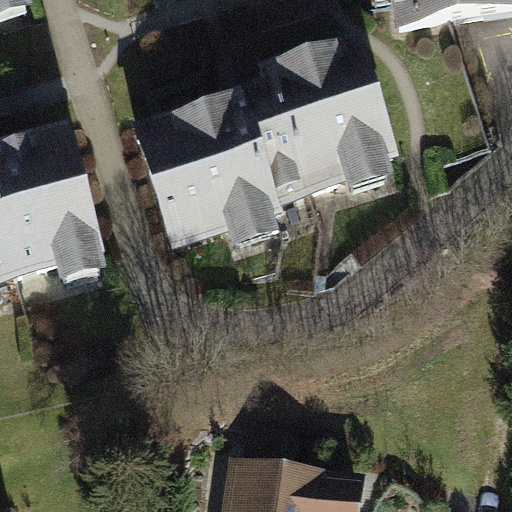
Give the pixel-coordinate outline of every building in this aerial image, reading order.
[(0,0),(0,37),(1,40),(47,25),(38,0),(0,0)] [(329,0),(253,0),(265,36),(334,15),(329,0)] [(511,0),(395,0),(401,39),(511,24),(511,0)] [(235,107),(134,137),(174,266),(230,250),(235,271),(292,252),(282,221),(346,204),(350,216),(396,202),(390,180),(401,176),(360,49),(259,79),(265,98),(235,107)] [(0,297),(69,280),(74,299),(119,288),(79,133),(0,153),(0,297)] [(278,465),(231,459),(223,511),(357,511),(362,476),(278,465)]
